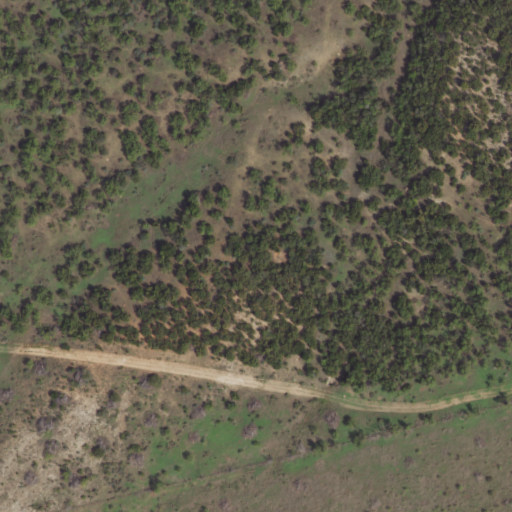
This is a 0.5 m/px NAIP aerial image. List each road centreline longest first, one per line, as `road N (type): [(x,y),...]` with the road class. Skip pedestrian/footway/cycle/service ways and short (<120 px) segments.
road 1 (track): [(0,342),(19,350),(362,365),(511,346)]
road 2 (track): [(155,0),(100,117),(0,259)]
